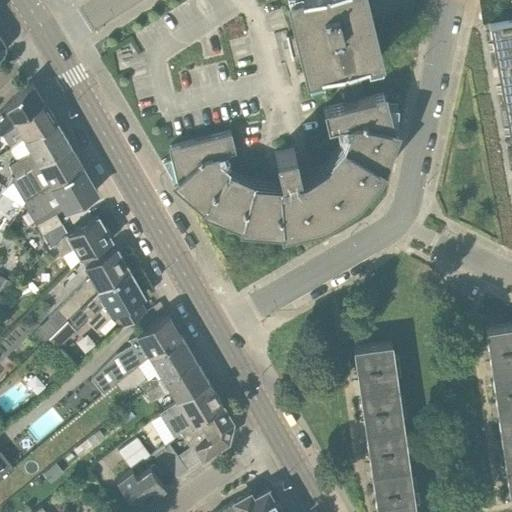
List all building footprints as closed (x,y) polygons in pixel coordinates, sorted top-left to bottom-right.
[(288,0),(294,24),(296,24),(298,33),(296,33),(297,36),(287,38),(290,55),(301,52),(306,74),(309,73),(307,67),(376,51),(377,57),(380,56),(366,0),(288,0)] [(494,47),(511,43),(511,21),(490,26),(494,47)] [(498,68),(511,65),(511,43),(494,47),(498,68)] [(502,90),(511,87),(511,65),(498,68),(502,90)] [(24,86),(0,111),(0,131),(6,126),(6,127),(15,122),(13,119),(43,100),(31,81),(24,86)] [(506,111),(511,109),(511,87),(502,90),(506,111)] [(284,171),(287,185),(278,187),(251,185),(226,174),(213,163),(211,156),(235,150),(230,130),(170,145),(172,154),(161,160),(173,181),(202,206),(201,207),(238,223),(238,224),(278,227),(278,228),(318,219),(319,220),(353,198),(353,199),(379,168),(380,169),(395,130),(396,130),(396,127),(397,104),(385,103),(383,93),(322,108),(327,127),(351,122),(352,130),(346,145),(329,166),(306,181),(297,183),(294,169),(298,168),(293,147),(274,152),(279,172),(284,171)] [(43,100),(13,119),(15,122),(6,127),(6,126),(0,131),(0,146),(5,152),(9,149),(24,138),(24,139),(56,120),(43,100)] [(9,164),(15,175),(16,176),(38,163),(70,144),(56,120),(24,139),(24,138),(9,149),(16,160),(9,164)] [(38,163),(16,176),(15,175),(13,177),(26,200),(83,166),(70,144),(38,163)] [(37,219),(61,204),(64,209),(97,190),(83,166),(26,200),(37,219)] [(36,224),(42,234),(61,223),(56,213),(36,224)] [(79,257),(106,243),(111,240),(97,215),(67,233),(61,223),(42,234),(49,248),(55,245),(61,255),(74,248),(79,257)] [(97,288),(129,271),(116,248),(111,251),(106,243),(79,257),(83,265),(96,289),(97,288)] [(143,295),(129,271),(97,288),(96,289),(55,325),(50,331),(52,333),(48,337),(58,347),(87,318),(97,327),(111,313),(119,325),(144,311),(137,298),(143,295)] [(42,323),(50,331),(55,325),(96,289),(87,280),(42,323)] [(128,373),(141,362),(149,356),(181,336),(168,313),(135,333),(138,338),(116,352),(128,373)] [(511,323),(485,327),(491,369),(511,366),(511,323)] [(139,386),(145,393),(155,386),(154,384),(162,378),(194,357),(181,336),(149,356),(141,362),(152,376),(139,386)] [(353,346),(359,388),(397,383),(391,341),(353,346)] [(151,402),(170,389),(177,400),(208,380),(194,357),(162,378),(154,384),(155,386),(145,393),(151,402)] [(497,411),(511,408),(511,366),(491,369),(497,411)] [(180,432),(196,421),(221,403),(208,380),(177,400),(159,413),(173,438),(180,432)] [(365,430),(403,424),(397,383),(359,388),(365,430)] [(177,455),(187,469),(227,440),(232,420),(221,403),(196,421),(180,432),(189,447),(177,455)] [(511,408),(497,411),(503,453),(511,451),(511,408)] [(403,424),(365,430),(371,472),(409,466),(403,424)] [(118,450),(125,459),(143,445),(137,436),(118,450)] [(154,453),(159,460),(162,457),(176,477),(187,469),(177,455),(168,441),(155,451),(153,453),(154,453)] [(132,468),(151,455),(143,445),(125,459),(132,468)] [(0,450),(0,477),(13,467),(0,450)] [(509,494),(511,493),(511,451),(503,453),(509,494)] [(132,468),(116,479),(136,506),(164,486),(153,471),(157,468),(154,463),(136,474),(132,468)] [(51,484),(60,476),(52,466),(42,474),(51,484)] [(385,511),(415,508),(409,466),(371,472),(376,511),(385,511)] [(280,511),(267,488),(256,494),(253,489),(212,511),(280,511)]
